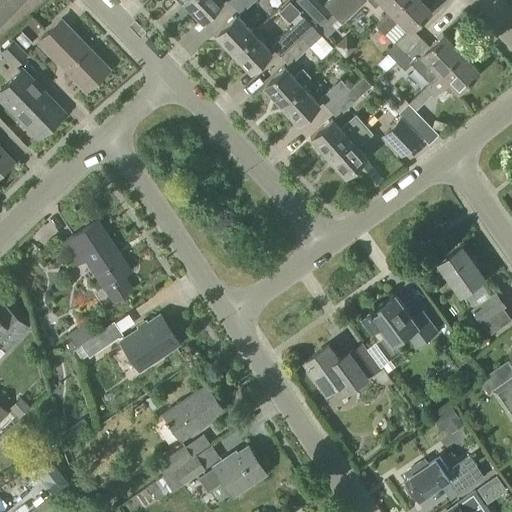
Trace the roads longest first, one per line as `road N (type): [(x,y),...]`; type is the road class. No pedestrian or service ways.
road 1 (residential): [(358,511),(227,317)]
road 2 (residential): [(326,247),(169,77)]
road 3 (residential): [(227,317),(106,136)]
road 4 (residential): [(326,247),(447,162)]
road 5 (residential): [(0,239),(106,136)]
road 6 (residential): [(227,317),(326,247)]
